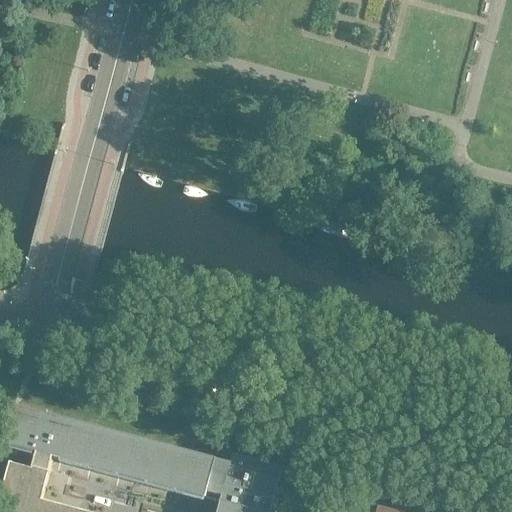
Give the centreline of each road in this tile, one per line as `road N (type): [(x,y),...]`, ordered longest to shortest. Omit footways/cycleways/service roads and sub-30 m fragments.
road 1 (residential): [(511,480),(124,359),(76,334),(57,311)]
road 2 (unclassified): [(60,267),(129,0)]
